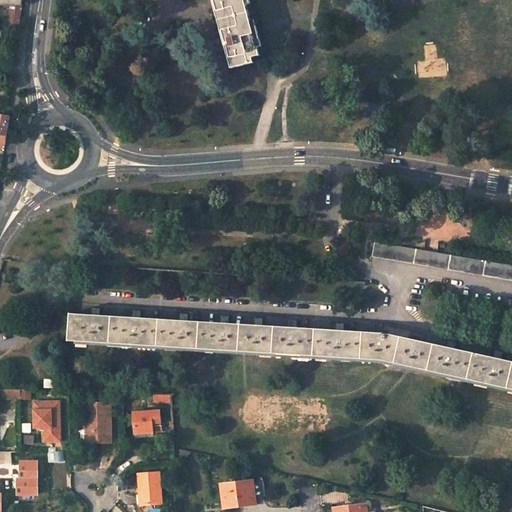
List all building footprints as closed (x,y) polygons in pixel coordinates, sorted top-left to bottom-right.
[(213,0),(220,24),(226,48),(232,68),(254,62),(252,58),(260,56),(244,0),(213,0)] [(9,18),(19,17),(20,11),(21,4),(8,5),(9,18)] [(9,18),(1,20),(3,31),(17,28),(19,17),(9,18)] [(0,144),(4,145),(6,131),(8,116),(0,115),(0,144)] [(511,265),(374,242),(372,256),(511,280),(511,265)] [(511,361),(386,333),(71,314),(70,341),(383,360),(511,389),(511,361)] [(45,387),(59,388),(59,380),(45,379),(45,387)] [(17,390),(0,389),(0,397),(1,398),(17,399),(17,390)] [(61,442),(60,402),(34,402),(35,420),(42,420),(42,427),(44,427),(45,442),(61,442)] [(90,442),(102,442),(112,441),(111,402),(86,402),(87,420),(89,420),(90,442)] [(161,410),(134,412),(135,432),(154,431),(162,430),(161,410)] [(20,451),(16,452),(16,459),(28,459),(28,452),(20,451)] [(162,504),(160,471),(139,473),(140,493),(142,493),(143,504),(162,504)] [(253,481),(221,486),(224,507),(256,503),(253,481)] [(0,505),(8,505),(11,505),(11,496),(0,496),(0,505)]
